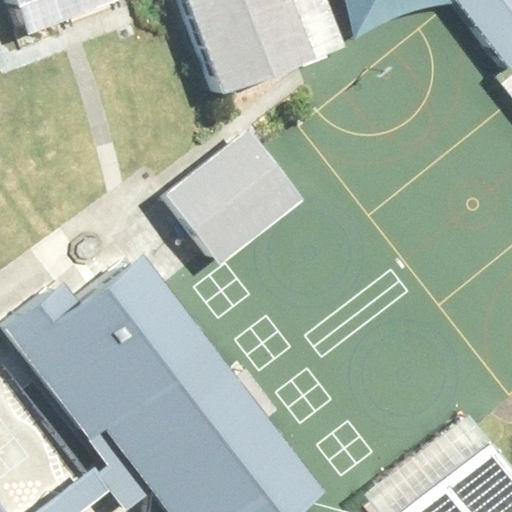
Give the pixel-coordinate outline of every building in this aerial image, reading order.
[(256,0),(155,0),(182,78),(272,47),(256,0)] [(298,0),(309,31),(399,0),(298,0)] [(511,17),(511,4),(508,0),(416,0),(460,57),(511,17)] [(254,196),(198,122),(112,187),(168,261),(254,196)] [(293,511),(91,248),(0,316),(0,442),(53,511),(293,511)] [(501,511),(424,410),(323,487),(342,511),(501,511)]
